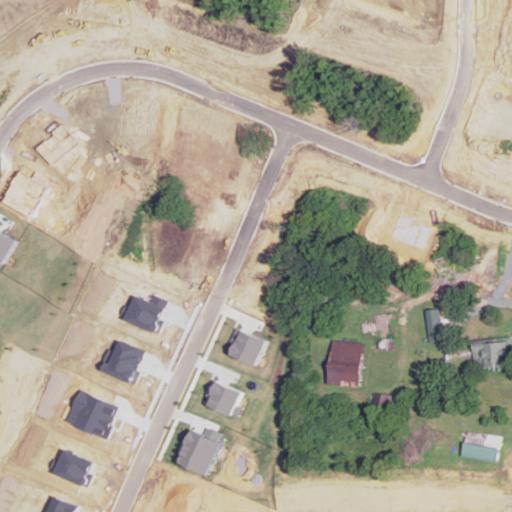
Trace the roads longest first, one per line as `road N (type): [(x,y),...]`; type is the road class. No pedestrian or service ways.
road 1 (residential): [(0,140),(30,103),(76,73),(156,71),(511,214)]
road 2 (residential): [(119,511),(294,124)]
road 3 (residential): [(432,181),(462,81),(464,0)]
